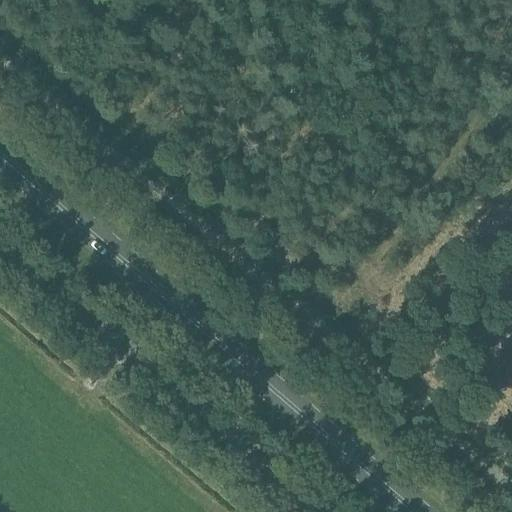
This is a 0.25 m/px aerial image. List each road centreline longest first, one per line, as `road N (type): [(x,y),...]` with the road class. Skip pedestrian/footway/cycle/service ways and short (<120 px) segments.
road 1 (primary): [(411,511),(0,156)]
road 2 (unclassified): [(327,511),(0,236)]
